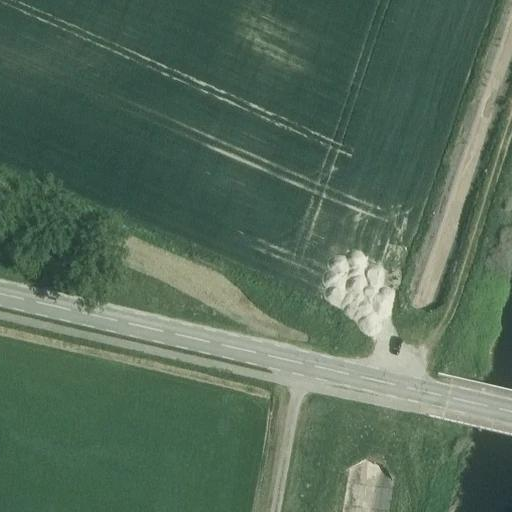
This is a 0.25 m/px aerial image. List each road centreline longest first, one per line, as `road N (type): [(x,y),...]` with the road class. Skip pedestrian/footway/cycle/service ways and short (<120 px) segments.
road 1 (tertiary): [(511,414),(0,296)]
road 2 (track): [(299,382),(271,511)]
